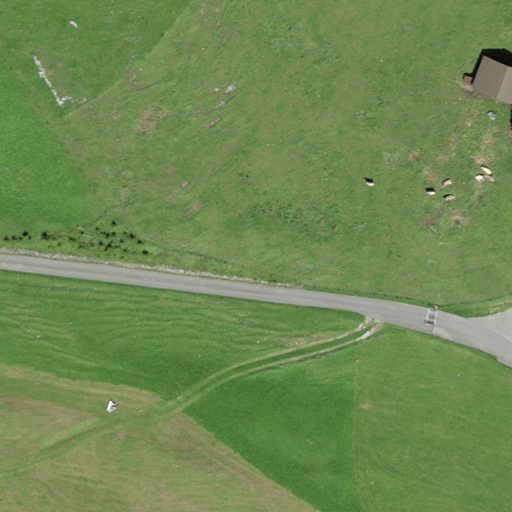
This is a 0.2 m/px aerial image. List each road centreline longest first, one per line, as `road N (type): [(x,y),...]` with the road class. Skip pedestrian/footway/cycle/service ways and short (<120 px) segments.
road 1 (unclassified): [(0,261),(392,311),(494,347)]
road 2 (track): [(392,311),(360,333),(168,395),(39,454),(26,468),(0,471)]
